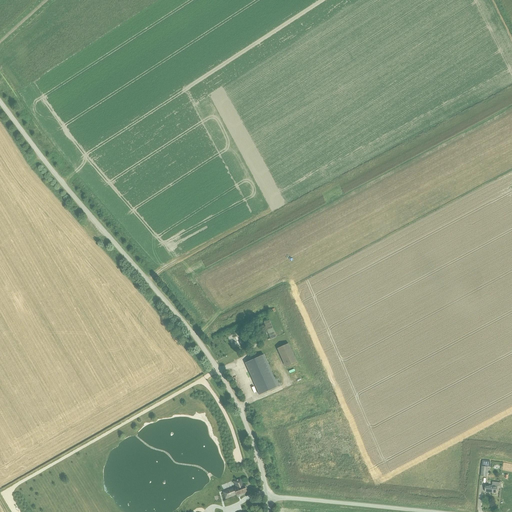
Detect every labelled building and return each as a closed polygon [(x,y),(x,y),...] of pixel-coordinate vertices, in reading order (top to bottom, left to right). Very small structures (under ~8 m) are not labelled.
[(275,338),(268,321),(263,323),(270,340),(275,338)] [(296,362),(288,344),(276,349),(284,368),(296,362)] [(278,387),(263,355),(245,363),(259,395),(278,387)] [(490,467),(491,463),(482,462),(481,476),(487,477),(488,467),(490,467)] [(246,492),(246,491),(245,489),(246,488),(245,485),(244,485),(243,486),(242,485),(242,484),(241,482),(240,480),(241,480),(240,479),(238,480),(237,480),(236,480),(236,481),(234,482),(234,481),(234,482),(236,487),(234,488),(233,488),(228,490),(223,492),(222,492),(223,493),(224,495),(224,496),(225,498),(225,499),(226,499),(226,498),(228,498),(228,497),(230,497),(231,497),(231,496),(233,496),(234,496),(233,495),(236,494),(236,495),(242,493),(243,495),(246,493),(246,492)] [(500,488),(500,483),(492,482),(492,486),(486,485),(485,492),(496,493),(497,487),(500,488)]
